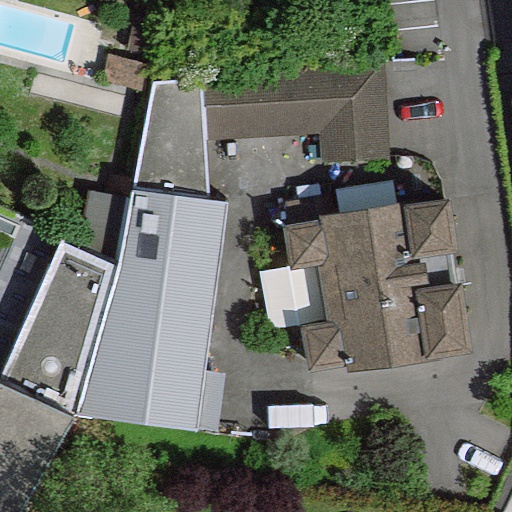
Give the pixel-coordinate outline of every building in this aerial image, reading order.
[(383,62),(204,76),(208,135),(326,128),(328,158),(389,154),(383,62)] [(154,72),(131,198),(175,205),(195,80),(154,72)] [(84,242),(119,259),(131,198),(95,190),(84,242)] [(175,205),(131,198),(119,259),(77,413),(144,422),(182,206),(175,205)] [(468,343),(448,201),(291,227),(297,263),(336,256),(347,319),(308,325),(314,366),(468,343)] [(66,234),(3,380),(77,413),(119,259),(84,242),(66,234)] [(336,256),(297,263),(308,325),(347,319),(336,256)] [(0,378),(0,511),(18,511),(77,413),(3,380),(0,378)]
